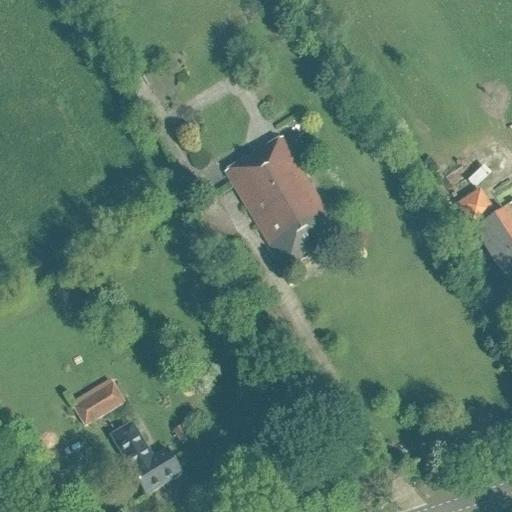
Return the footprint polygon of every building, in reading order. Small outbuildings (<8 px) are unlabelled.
[(167,100),(171,130),(184,128),(180,98),(167,100)] [(301,107),(289,113),(301,134),(312,128),(301,107)] [(284,272),(309,256),(340,237),(279,137),(222,171),(284,272)] [(477,192),(457,205),(462,213),(471,227),(495,212),(486,199),(482,191),(481,190),(477,192)] [(250,289),(262,283),(239,245),(228,251),(250,289)] [(84,428),(123,405),(112,387),(73,410),(84,428)] [(146,497),(181,476),(166,451),(152,459),(131,426),(111,438),(131,472),(146,497)]
